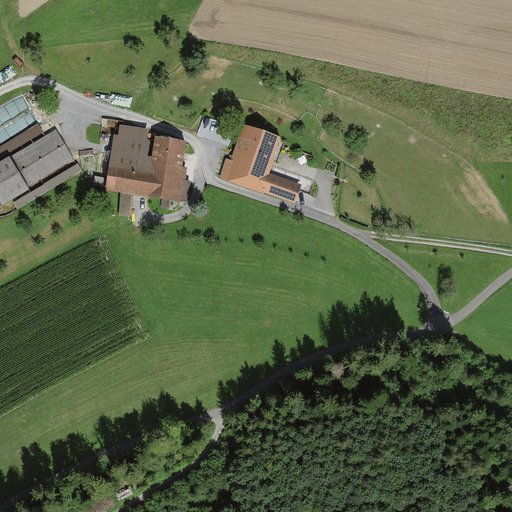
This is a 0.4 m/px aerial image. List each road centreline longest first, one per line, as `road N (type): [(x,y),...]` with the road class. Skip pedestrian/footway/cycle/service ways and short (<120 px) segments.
road 1 (unclassified): [(0,510),(361,337),(435,330),(511,272)]
road 2 (track): [(435,330),(429,295),(392,257),(353,232),(204,175),(195,143),(42,82),(0,91)]
road 3 (track): [(353,232),(511,254)]
road 4 (track): [(225,406),(217,436),(196,462),(124,511)]
